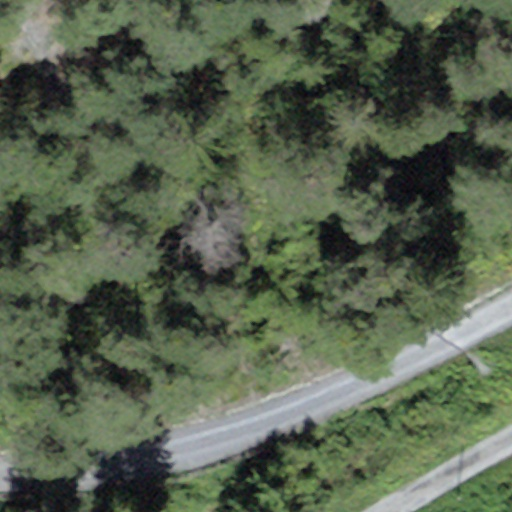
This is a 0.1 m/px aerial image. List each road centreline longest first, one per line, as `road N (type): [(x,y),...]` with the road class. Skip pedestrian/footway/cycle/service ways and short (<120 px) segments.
road 1 (unclassified): [(0,479),(214,450),(511,304)]
road 2 (unclassified): [(511,446),(399,511)]
